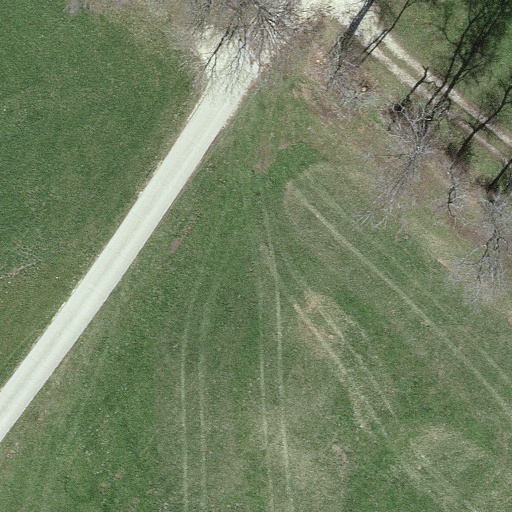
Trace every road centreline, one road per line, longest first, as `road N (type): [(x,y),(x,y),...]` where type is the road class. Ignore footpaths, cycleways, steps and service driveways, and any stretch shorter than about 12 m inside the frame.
road 1 (unclassified): [(290,0),(123,256),(0,417)]
road 2 (track): [(361,0),(380,44),(511,153)]
